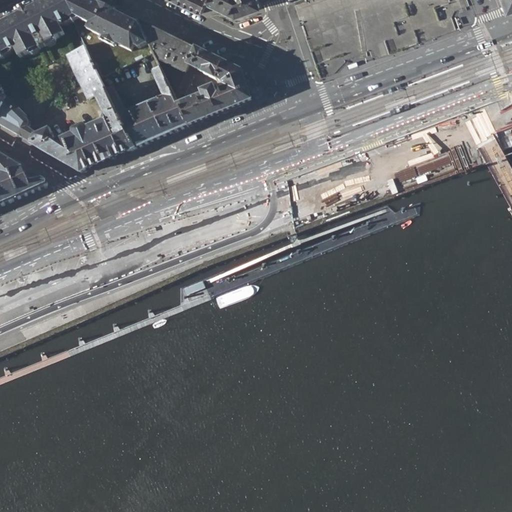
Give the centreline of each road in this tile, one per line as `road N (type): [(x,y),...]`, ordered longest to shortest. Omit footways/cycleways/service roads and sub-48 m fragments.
road 1 (unknown): [(0,273),(268,172)]
road 2 (primary): [(311,106),(88,196)]
road 3 (unknown): [(304,158),(511,82)]
road 4 (unknown): [(304,158),(344,158),(511,97)]
road 5 (primary): [(501,35),(311,106)]
